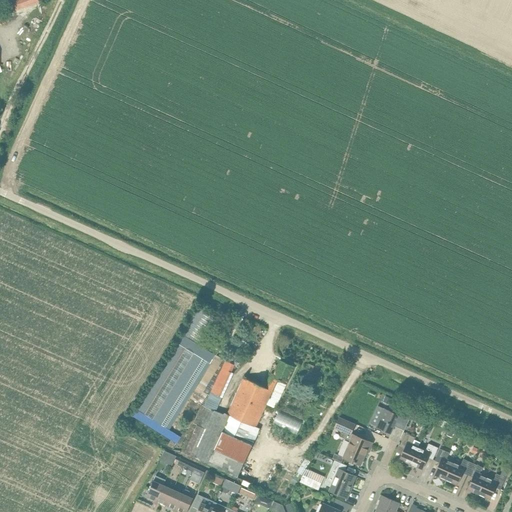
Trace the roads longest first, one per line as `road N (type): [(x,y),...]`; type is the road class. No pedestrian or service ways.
road 1 (unclassified): [(511,420),(0,193)]
road 2 (residential): [(468,511),(382,476),(361,511)]
